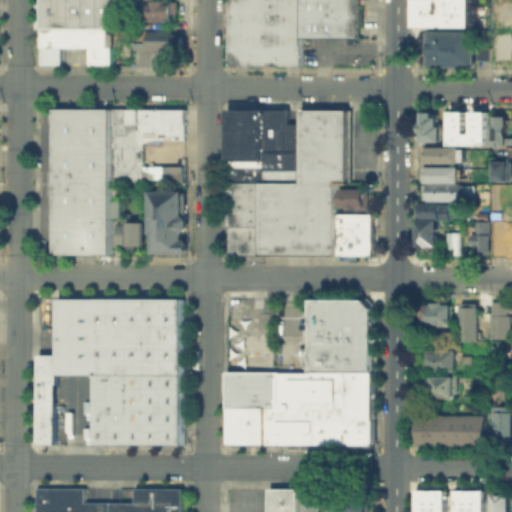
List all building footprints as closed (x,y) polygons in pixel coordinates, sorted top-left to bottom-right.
[(114,0),(114,28),(42,27),(42,0),(114,0)] [(265,0),(265,64),(229,63),(229,0),(265,0)] [(265,0),(301,0),(301,15),(301,36),(301,64),(265,64),(265,0)] [(301,15),(301,0),(359,0),(359,15),(301,15)] [(419,0),(419,26),(476,27),(476,0),(419,0)] [(172,3),(178,3),(178,20),(172,20),(172,23),(145,23),(145,2),(172,3)] [(301,15),(359,15),(358,37),(301,36),(301,15)] [(114,28),(114,64),(91,63),(91,49),(65,48),(64,53),(63,53),(63,63),(42,63),(42,27),(114,28)] [(136,33),(132,33),(132,36),(135,36),(135,42),(134,42),(134,63),(119,63),(119,59),(116,59),(115,27),(137,27),(137,29),(136,29),(136,33)] [(511,30),(492,29),(492,60),(510,60),(511,30)] [(425,30),(425,65),(475,65),(475,30),(425,30)] [(477,59),(477,30),(491,30),(491,59),(477,59)] [(173,33),(173,37),(184,36),(184,51),(169,51),(169,54),(152,55),(152,51),(136,51),(136,33),(173,33)] [(114,108),(114,253),(56,253),(56,108),(114,108)] [(186,108),(187,138),(155,138),(145,141),(145,166),(185,165),(185,181),(116,182),(115,109),(186,108)] [(301,182),(264,181),(264,166),(228,166),(228,108),(289,108),(289,122),(302,122),(301,182)] [(301,182),(302,122),(302,109),(348,109),(348,182),(338,182),(301,182)] [(449,109),(449,143),(487,144),(488,110),(472,110),(471,132),(465,132),(465,110),(449,109)] [(442,110),(442,140),(422,140),(422,131),(420,131),(420,120),(422,120),(422,110),(442,110)] [(507,143),(489,143),(489,120),(495,120),(495,115),(507,115),(507,143)] [(461,145),(424,145),(424,162),(461,162),(461,160),(466,160),(466,148),(461,148),(461,145)] [(492,160),(503,160),(503,158),(510,158),(510,160),(511,160),(511,180),(492,180),(492,160)] [(460,165),(423,165),(423,181),(460,181),(460,165)] [(228,166),(264,166),(264,181),(261,181),(228,181),(228,166)] [(260,225),(227,225),(228,181),(261,181),(260,225)] [(264,181),(301,182),(338,182),(337,213),(337,254),(311,254),(311,257),(300,257),(300,254),(260,254),(260,225),(261,181),(264,181)] [(462,182),(462,200),(428,200),(428,199),(424,199),(424,184),(428,184),(428,182),(462,182)] [(370,189),(369,209),(348,209),(348,206),(341,206),(341,187),(366,188),(366,189),(370,189)] [(151,190),(185,190),(185,192),(187,192),(187,218),(189,218),(189,229),(185,233),(185,239),(189,239),(189,252),(155,252),(154,232),(151,232),(151,190)] [(455,206),(455,216),(450,215),(450,218),(417,218),(417,201),(441,202),(441,203),(452,203),(452,206),(455,206)] [(337,254),(337,213),(376,213),(376,254),(357,254),(357,261),(348,261),(348,254),(337,254)] [(438,219),(437,249),(417,249),(417,218),(438,219)] [(491,219),(490,255),(504,256),(505,219),(491,219)] [(488,220),(488,232),(489,232),(489,252),(478,252),(478,243),(472,243),(472,234),(477,234),(477,220),(488,220)] [(140,224),(146,224),(146,243),(137,243),(137,246),(130,246),(130,242),(121,242),(121,224),(133,224),(133,223),(140,223),(140,224)] [(260,225),(260,254),(227,253),(227,225),(260,225)] [(446,231),(446,254),(460,254),(461,231),(446,231)] [(39,443),(39,353),(58,353),(58,297),(183,297),(183,443),(94,443),(95,373),(57,372),(57,443),(39,443)] [(364,298),(373,307),(372,372),(310,371),(311,298),(364,298)] [(445,303),(453,303),(453,324),(423,323),(424,303),(434,303),(434,301),(446,302),(445,303)] [(480,303),(480,327),(463,327),(463,303),(480,303)] [(511,314),(511,337),(495,338),(494,315),(511,314)] [(458,350),(458,370),(427,370),(427,369),(425,366),(425,363),(427,360),(427,350),(458,350)] [(474,354),(474,366),(465,366),(465,354),(474,354)] [(344,407),(372,418),(372,447),(361,447),(361,444),(350,444),(350,447),(338,447),(338,444),(336,444),(336,447),(324,447),(324,444),(323,444),(323,447),(313,447),(313,444),(311,444),(311,447),(301,447),(301,444),(298,444),(298,447),(288,447),(288,444),(264,444),(265,406),(228,406),(228,393),(228,371),(258,371),(267,371),(290,371),(289,407),(344,407)] [(372,418),(344,407),(289,407),(290,371),(310,371),(372,372),(372,418)] [(457,392),(457,397),(434,397),(434,394),(428,394),(429,372),(461,373),(460,392),(457,392)] [(264,444),(227,443),(228,406),(265,406),(264,444)] [(511,406),(511,440),(500,440),(499,430),(496,430),(496,411),(497,411),(497,406),(511,406)] [(419,415),(487,415),(487,447),(419,446),(419,415)] [(111,511),(38,511),(39,487),(86,487),(86,502),(111,502),(111,511)] [(321,487),(320,511),(303,511),(303,487),(321,487)] [(111,511),(111,502),(136,502),(136,488),(183,488),(183,511),(111,511)] [(270,511),(270,488),(299,488),(298,511),(270,511)] [(416,489),(416,511),(446,511),(446,489),(416,489)] [(455,490),(455,511),(484,511),(484,490),(455,490)] [(492,492),(491,511),(509,511),(509,492),(492,492)] [(367,497),(367,511),(333,511),(333,497),(367,497)]
